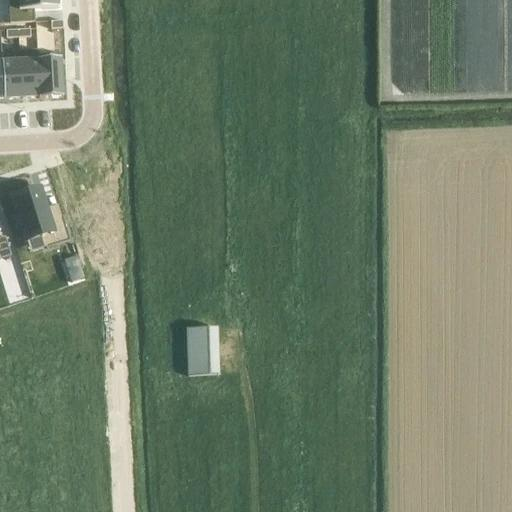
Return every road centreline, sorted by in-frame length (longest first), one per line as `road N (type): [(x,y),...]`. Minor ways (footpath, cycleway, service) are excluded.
road 1 (residential): [(0,146),(82,139),(92,123),(85,0)]
road 2 (unclassified): [(103,294),(117,511)]
